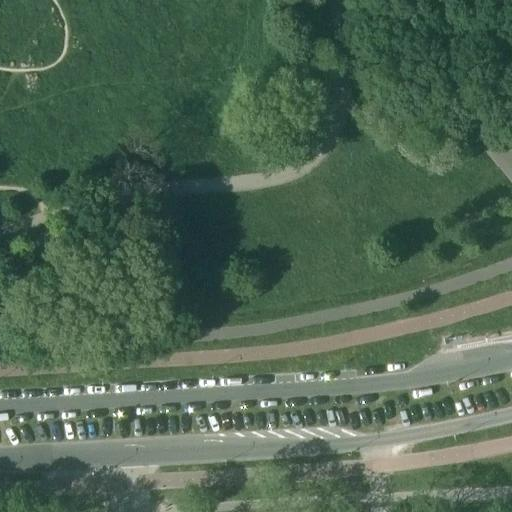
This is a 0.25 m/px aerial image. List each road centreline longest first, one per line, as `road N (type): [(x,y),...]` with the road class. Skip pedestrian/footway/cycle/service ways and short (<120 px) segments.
road 1 (secondary): [(0,455),(191,443),(304,447),(511,414)]
road 2 (secondary): [(511,361),(397,383),(0,407)]
